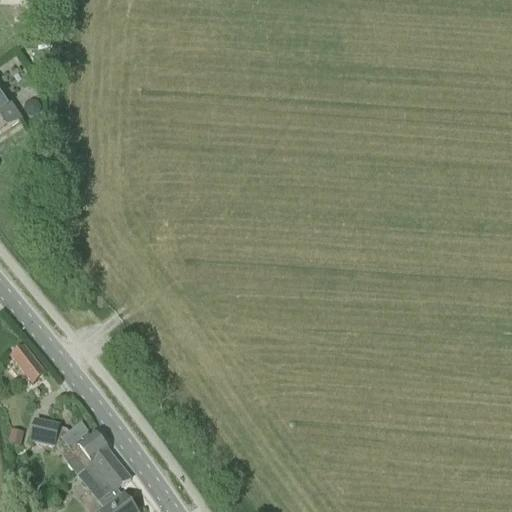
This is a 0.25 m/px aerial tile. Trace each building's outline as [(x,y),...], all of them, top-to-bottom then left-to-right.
[(0,133),(19,121),(0,92),(0,133)] [(27,107),(25,113),(28,118),(34,119),(39,116),(41,110),(38,105),(32,104),(27,107)] [(45,376),(24,349),(11,360),(32,387),(45,376)] [(34,425),(29,445),(55,451),(55,447),(67,450),(75,460),(67,466),(76,479),(83,474),(85,473),(109,455),(93,435),(91,437),(82,426),(71,435),(59,432),(59,431),(34,425)] [(11,433),(9,445),(20,447),(22,436),(11,433)] [(85,473),(83,474),(106,502),(111,509),(107,511),(133,511),(125,500),(119,492),(131,483),(127,478),(109,455),(85,473)]
